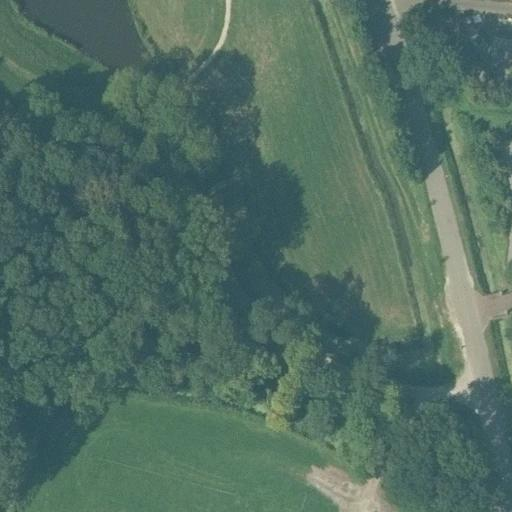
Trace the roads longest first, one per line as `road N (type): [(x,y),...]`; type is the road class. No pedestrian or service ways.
road 1 (unclassified): [(508,511),(448,232),(377,0)]
road 2 (track): [(56,325),(173,320),(326,413),(396,434)]
road 3 (track): [(0,211),(37,226),(70,257),(70,288),(56,325)]
